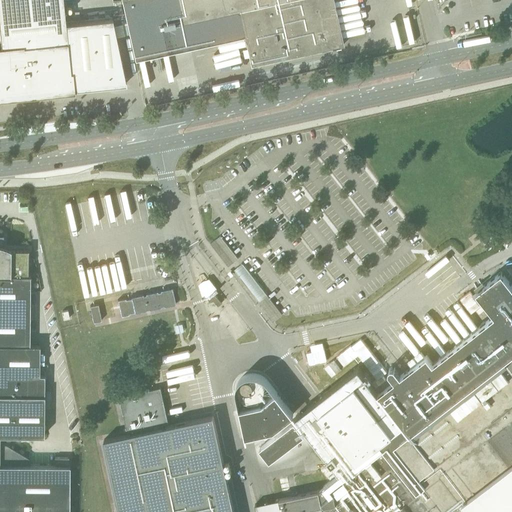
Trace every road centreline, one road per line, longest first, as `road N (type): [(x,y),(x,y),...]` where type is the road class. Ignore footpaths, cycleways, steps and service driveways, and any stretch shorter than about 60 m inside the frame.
road 1 (primary): [(511,43),(147,123),(0,145)]
road 2 (primary): [(0,171),(511,70)]
road 3 (unknown): [(281,342),(283,395),(227,430)]
